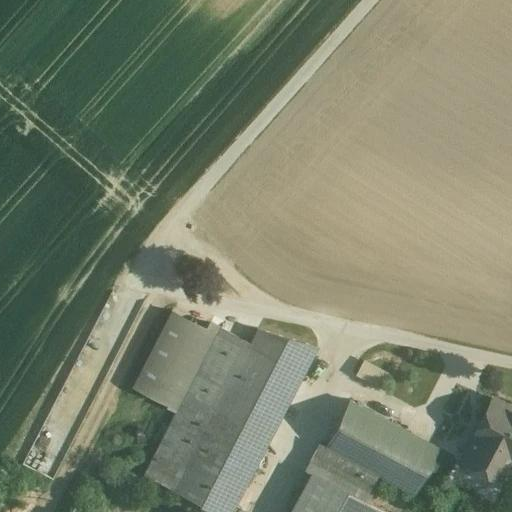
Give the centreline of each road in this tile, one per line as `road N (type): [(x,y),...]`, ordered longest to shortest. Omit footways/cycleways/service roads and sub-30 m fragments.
road 1 (unclassified): [(181,215),(370,0)]
road 2 (unclassified): [(511,366),(273,315)]
road 3 (unclassified): [(181,215),(139,264),(152,290),(273,315)]
road 4 (unclassified): [(273,315),(181,215)]
